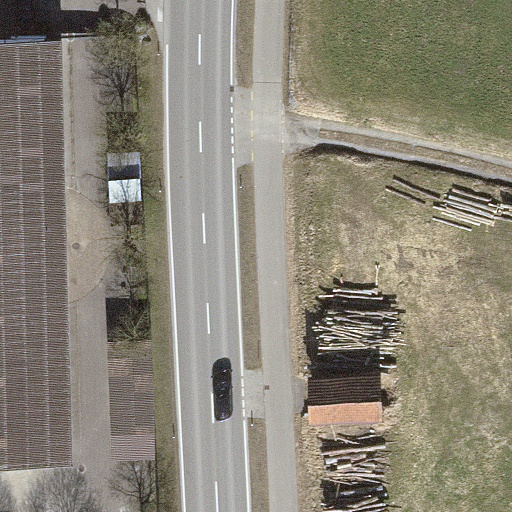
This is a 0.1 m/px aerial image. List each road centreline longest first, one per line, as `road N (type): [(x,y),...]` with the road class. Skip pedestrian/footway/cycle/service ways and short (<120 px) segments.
road 1 (secondary): [(217,511),(201,0)]
road 2 (track): [(200,133),(321,136),(511,174)]
